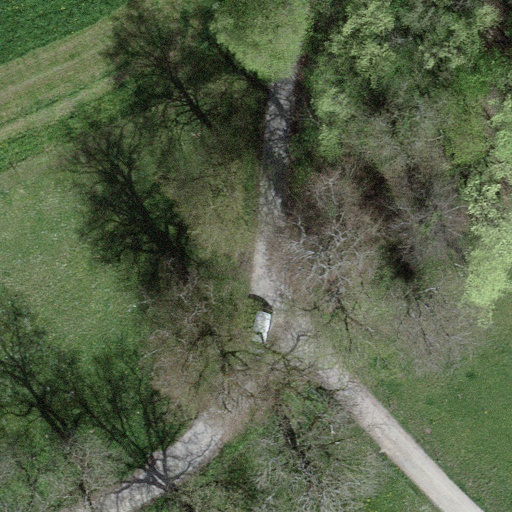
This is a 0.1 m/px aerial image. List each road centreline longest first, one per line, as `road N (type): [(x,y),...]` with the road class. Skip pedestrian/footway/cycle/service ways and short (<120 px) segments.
road 1 (unclassified): [(110,511),(214,445),(264,277),(305,0)]
road 2 (track): [(264,277),(344,401),(460,511)]
road 3 (track): [(501,106),(269,243)]
road 4 (track): [(511,199),(495,0)]
